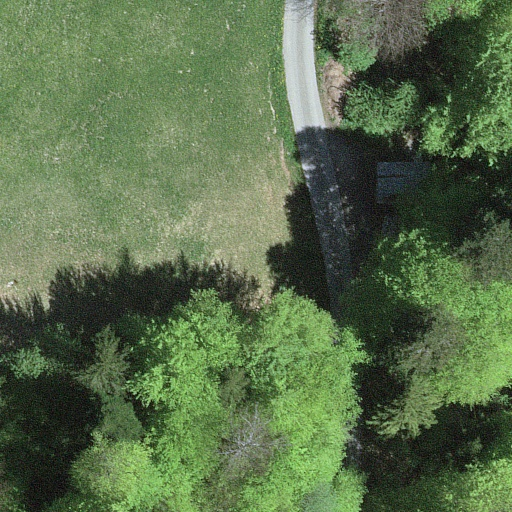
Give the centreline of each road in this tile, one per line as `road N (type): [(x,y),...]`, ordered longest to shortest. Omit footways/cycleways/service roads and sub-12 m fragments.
road 1 (track): [(332,232),(342,285),(341,511)]
road 2 (unclassified): [(299,0),(301,90),(332,232)]
